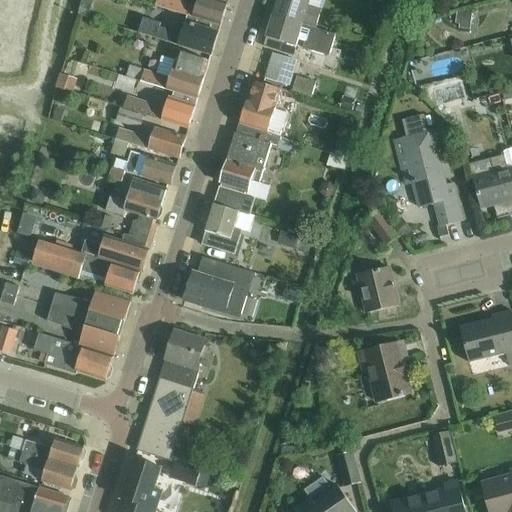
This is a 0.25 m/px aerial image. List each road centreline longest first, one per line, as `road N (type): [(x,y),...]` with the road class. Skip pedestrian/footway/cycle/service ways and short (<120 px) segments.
road 1 (residential): [(112,409),(157,305),(245,0)]
road 2 (residential): [(381,511),(366,445),(439,424),(447,403),(425,320),(436,267),(511,247)]
